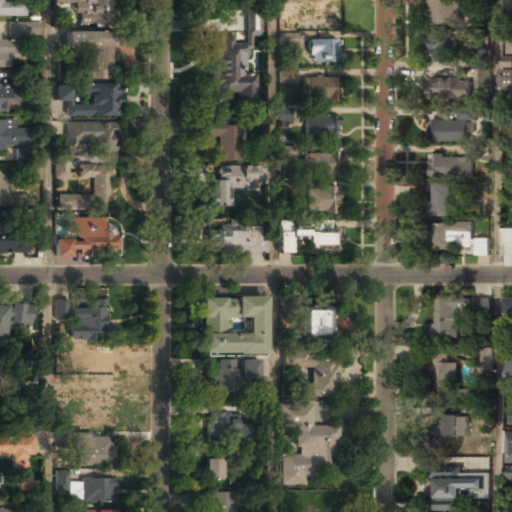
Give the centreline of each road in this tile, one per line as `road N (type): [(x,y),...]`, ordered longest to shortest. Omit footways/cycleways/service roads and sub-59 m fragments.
road 1 (residential): [(511,272),(0,276)]
road 2 (residential): [(161,0),(162,499)]
road 3 (residential): [(384,0),(386,494)]
road 4 (residential): [(274,511),(275,275)]
